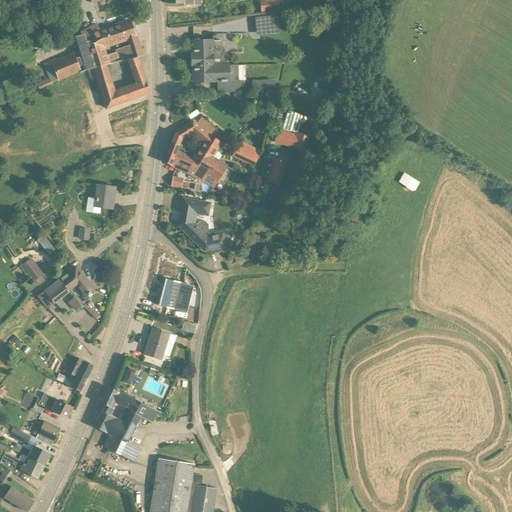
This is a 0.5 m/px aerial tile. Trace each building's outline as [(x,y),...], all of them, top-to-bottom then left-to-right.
[(259,2),(260,11),(279,9),(278,0),(259,2)] [(95,25),(80,33),(89,62),(84,63),(87,70),(111,64),(127,59),(128,61),(137,57),(141,56),(137,44),(134,35),(130,22),(99,33),(95,25)] [(228,52),(235,47),(230,40),(223,45),(228,52)] [(212,43),(212,42),(193,42),(193,51),(195,51),(195,55),(191,55),(191,62),(212,62),(212,67),(222,67),(222,58),(223,56),(224,53),(223,50),(221,48),(221,43),(212,43)] [(73,56),(54,64),(53,64),(52,62),(44,65),(52,83),(80,72),(73,56)] [(149,93),(140,66),(137,57),(128,61),(136,85),(114,93),(105,66),(111,64),(87,70),(90,80),(95,79),(105,109),(149,93)] [(212,67),(212,62),(191,62),(192,67),(194,67),(194,83),(212,83),(212,80),(218,80),(218,93),(241,93),(241,82),(237,82),(237,67),(222,67),(212,67)] [(18,91),(19,90),(13,78),(2,83),(8,95),(18,91)] [(274,78),(253,79),(253,87),(274,86),(274,78)] [(244,103),(244,94),(235,94),(236,103),(244,103)] [(180,140),(190,133),(203,144),(199,150),(208,157),(225,167),(226,166),(213,158),(222,144),(210,135),(215,129),(202,119),(196,125),(194,122),(175,134),(174,137),(180,140)] [(297,133),(296,137),(278,131),(278,132),(273,131),(271,138),(276,140),(275,141),(304,150),(309,137),(298,133),(297,133)] [(191,158),(176,151),(176,153),(193,161),(188,174),(201,178),(200,180),(213,188),(216,182),(218,183),(223,174),(222,173),(225,167),(208,157),(199,150),(203,144),(190,133),(192,136),(201,143),(191,158)] [(164,163),(167,164),(171,165),(170,167),(188,174),(193,161),(176,153),(176,151),(180,140),(174,137),(164,163)] [(232,156),(245,162),(254,166),(258,157),(256,156),(258,151),(249,147),(239,142),(237,146),(232,156)] [(267,182),(280,186),(281,181),(286,165),(279,163),(267,160),(265,167),(264,167),(262,176),(266,177),(268,178),(267,182)] [(415,189),(420,180),(405,170),(399,179),(415,189)] [(181,189),(183,182),(172,180),(171,187),(181,189)] [(112,210),(113,201),(108,200),(110,187),(98,186),(95,207),(112,210)] [(266,203),(274,206),(278,190),(271,188),(266,203)] [(225,248),(229,247),(232,236),(228,233),(222,234),(206,237),(204,235),(208,231),(208,225),(205,222),(199,222),(196,226),(194,224),(195,214),(207,216),(209,204),(183,200),(178,226),(204,252),(225,248)] [(88,241),(90,230),(79,229),(78,240),(88,241)] [(43,236),(38,240),(37,241),(50,256),(51,255),(55,251),(43,236)] [(20,266),(31,282),(33,280),(37,285),(38,285),(43,281),(39,276),(41,275),(30,259),(20,266)] [(59,280),(68,292),(75,286),(84,298),(94,291),(75,268),(60,280),(59,280)] [(68,292),(59,280),(44,292),(38,297),(47,308),(53,303),(53,304),(68,292)] [(185,285),(179,284),(165,280),(161,296),(163,297),(162,300),(160,299),(158,307),(173,311),(175,303),(177,304),(177,303),(180,294),(185,296),(188,286),(185,285)] [(73,299),(69,303),(76,311),(80,307),(73,299)] [(95,319),(99,316),(95,312),(94,312),(90,308),(89,309),(85,305),(83,307),(95,319)] [(160,360),(163,351),(166,341),(164,341),(167,334),(169,334),(152,328),(144,355),(160,360)] [(58,374),(55,380),(71,388),(75,381),(83,386),(86,381),(85,381),(89,374),(93,366),(79,359),(69,379),(65,377),(58,374)] [(131,383),(135,369),(128,367),(124,381),(131,383)] [(104,448),(126,459),(134,463),(140,449),(127,443),(146,405),(108,388),(101,403),(111,408),(114,401),(130,409),(123,422),(102,412),(94,427),(106,434),(110,436),(104,448)] [(30,409),(32,410),(37,399),(26,393),(20,407),(29,412),(30,409)] [(72,407),(43,393),(38,404),(67,418),(72,407)] [(29,430),(32,424),(40,429),(35,439),(50,447),(53,442),(53,441),(59,429),(39,419),(41,414),(32,410),(30,409),(29,412),(28,414),(22,427),(29,430)] [(27,446),(31,437),(13,428),(9,437),(27,446)] [(49,454),(33,446),(30,451),(22,447),(19,453),(44,465),(49,454)] [(44,465),(19,453),(18,453),(27,458),(24,464),(18,462),(18,460),(7,455),(1,466),(3,467),(12,473),(17,476),(20,471),(36,479),(43,465),(44,466),(44,465)] [(158,459),(149,511),(186,511),(192,475),(194,465),(158,459)] [(26,511),(33,502),(10,487),(10,488),(5,484),(12,473),(3,467),(0,471),(0,472),(2,473),(0,476),(0,480),(4,483),(0,488),(0,495),(25,511),(26,511)] [(202,476),(192,475),(186,511),(212,511),(216,489),(201,486),(202,476)]
